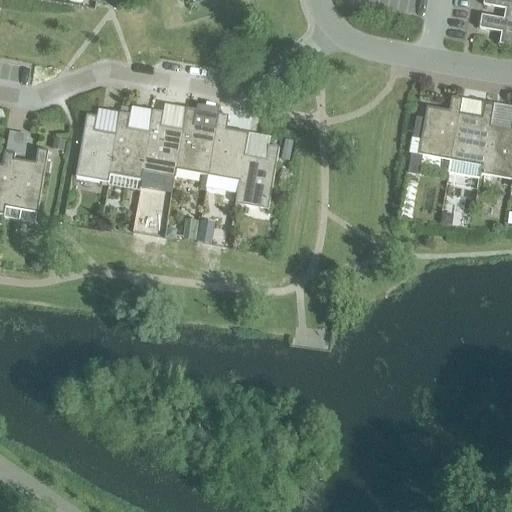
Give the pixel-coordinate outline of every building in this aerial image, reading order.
[(505,10),(503,21),(511,22),(511,0),(483,0),(482,6),(483,7),(484,6),(505,10)] [(503,21),(481,17),(478,30),(479,30),(501,33),(499,46),(511,47),(511,22),(503,21)] [(449,162),(450,163),(458,115),(459,115),(461,101),(450,99),(450,100),(451,101),(449,114),(427,110),(427,109),(426,109),(423,120),(420,142),(417,157),(422,158),(426,158),(426,157),(449,161),(449,162)] [(458,163),(481,167),(482,167),(489,129),(493,106),(482,104),(482,106),(483,106),(481,119),(459,115),(458,115),(450,163),(458,164),(458,163)] [(198,176),(207,178),(216,131),(215,131),(193,127),(195,113),(196,113),(196,112),(186,110),(182,133),(176,171),(199,175),(198,176)] [(175,180),(176,171),(182,133),(160,129),(162,116),(163,116),(163,115),(152,113),(148,135),(149,135),(142,173),(143,173),(166,177),(166,179),(167,179),(175,180)] [(141,182),(143,173),(142,173),(149,135),(148,135),(126,131),(129,118),(130,118),(130,117),(119,115),(115,137),(109,176),(110,176),(133,180),(132,181),(141,182)] [(232,182),(238,183),(239,184),(244,159),(248,136),(225,132),(227,119),(228,119),(228,118),(217,116),(215,131),(216,131),(207,178),(208,178),(208,177),(231,181),(230,182),(232,182)] [(108,185),(110,176),(109,176),(115,137),(93,134),(95,120),(96,120),(96,119),(86,117),(75,179),(76,179),(76,178),(99,182),(99,183),(108,185)] [(416,119),(412,141),(420,142),(423,120),(416,119)] [(489,176),(511,180),(511,128),(511,133),(489,129),(482,167),(481,167),(479,176),(489,178),(489,176)] [(53,140),(51,150),(63,153),(65,143),(53,140)] [(284,141),(281,161),(289,162),(292,143),(284,141)] [(239,184),(238,183),(237,192),(234,206),(243,207),(243,206),(266,210),(266,211),(268,212),(279,150),(267,148),(266,149),(268,149),(265,163),(244,159),(239,184)] [(35,166),(13,162),(4,209),(5,209),(12,210),(13,209),(36,213),(36,215),(37,215),(48,153),(37,151),(37,152),(38,152),(35,166)] [(0,215),(2,216),(2,217),(4,217),(5,209),(4,209),(13,162),(14,155),(4,153),(3,154),(4,155),(2,168),(0,167),(0,215)] [(411,156),(407,176),(419,178),(422,158),(417,157),(411,156)] [(167,229),(166,238),(175,239),(175,235),(172,230),(167,229)]
